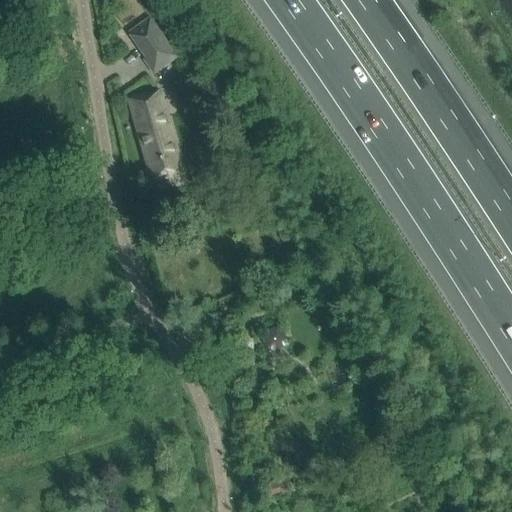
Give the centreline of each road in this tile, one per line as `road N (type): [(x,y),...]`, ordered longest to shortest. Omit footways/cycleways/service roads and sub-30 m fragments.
road 1 (motorway): [(297,0),(511,323)]
road 2 (motorway): [(511,203),(374,0)]
